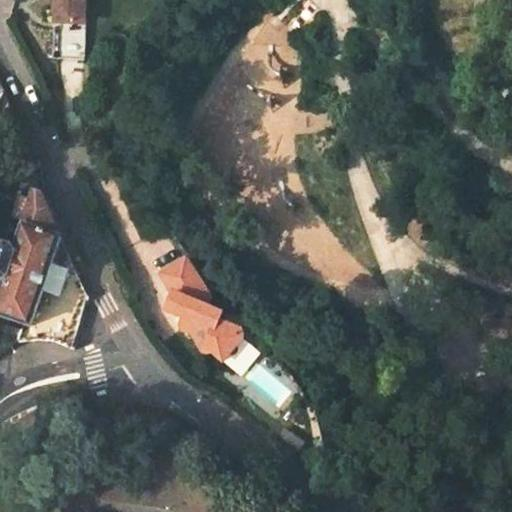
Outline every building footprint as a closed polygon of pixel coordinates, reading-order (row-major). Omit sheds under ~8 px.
[(55,0),(55,18),(78,19),(79,12),(85,13),(85,0),(55,0)] [(52,53),(84,54),(85,13),(79,12),(78,19),(55,18),(52,53)] [(41,193),(36,192),(18,248),(9,245),(1,250),(0,253),(0,284),(5,287),(0,302),(0,318),(32,330),(62,242),(45,203),(41,193)] [(180,288),(198,276),(186,258),(162,273),(173,291),(177,293),(180,288)] [(220,320),(222,312),(206,306),(207,303),(209,303),(211,298),(198,276),(180,288),(177,293),(173,291),(166,308),(178,313),(185,317),(184,321),(183,322),(182,325),(183,328),(186,330),(191,330),(202,348),(207,352),(211,350),(223,360),(243,337),(242,329),(220,320)] [(184,321),(185,317),(178,313),(176,319),(183,322),(184,321)]
